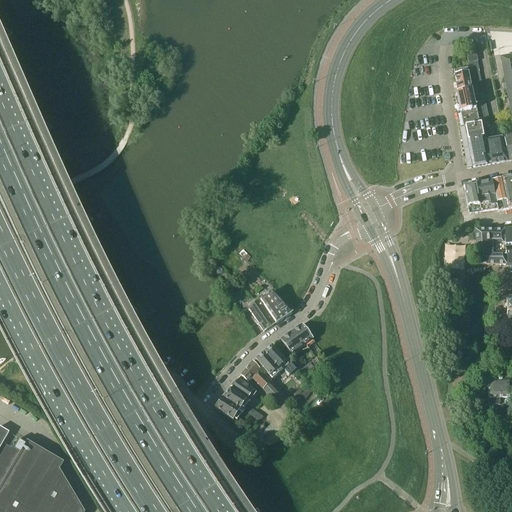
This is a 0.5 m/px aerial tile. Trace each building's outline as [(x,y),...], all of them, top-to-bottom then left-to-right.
[(0,41),(7,39),(8,38),(9,36),(9,35),(9,33),(8,31),(8,30),(6,30),(5,29),(4,29),(3,29),(0,30),(0,41)] [(477,63),(474,46),(465,48),(468,64),(477,63)] [(511,56),(500,59),(511,119),(511,118),(511,56)] [(470,86),(469,81),(468,76),(468,74),(463,74),(462,71),(454,73),(455,76),(454,77),(458,94),(471,91),(470,86)] [(474,102),(473,97),(471,91),(458,94),(456,94),(460,114),(460,113),(462,123),(463,123),(464,129),(465,128),(479,126),(478,123),(477,118),(476,113),(475,107),(474,102)] [(486,167),(481,139),(483,139),(481,131),(485,130),(485,128),(487,128),(487,127),(489,127),(488,121),(478,123),(479,126),(465,128),(473,169),(486,167)] [(0,151),(42,134),(46,132),(47,131),(47,130),(48,128),(48,127),(47,126),(47,124),(46,124),(44,123),(43,123),(41,123),(0,140),(0,151)] [(508,163),(503,138),(489,141),(487,128),(485,128),(485,130),(481,131),(483,139),(481,139),(486,167),(508,163)] [(511,162),(511,136),(503,138),(508,163),(511,162)] [(511,177),(501,180),(508,210),(508,211),(511,209),(511,177)] [(501,180),(492,183),(497,212),(508,210),(501,180)] [(492,183),(475,186),(481,214),(497,212),(492,183)] [(475,186),(464,188),(465,193),(469,216),(481,214),(475,186)] [(30,249),(32,249),(82,227),(85,225),(86,224),(87,223),(87,221),(87,219),(87,218),(86,217),(85,216),(84,216),(82,216),(80,216),(28,240),(27,241),(26,243),(26,245),(26,247),(27,248),(29,249),(30,249)] [(464,235),(462,231),(458,231),(455,235),(457,239),(462,239),(464,235)] [(505,254),(505,247),(504,232),(475,231),(477,266),(506,266),(507,266),(505,254)] [(0,264),(5,262),(20,255),(22,253),(22,251),(22,248),(20,246),(18,245),(16,246),(0,252),(0,264)] [(216,263),(212,268),(219,275),(223,271),(216,263)] [(291,314),(278,300),(272,293),(260,301),(276,325),(291,314)] [(276,325),(260,301),(249,309),(253,317),(256,320),(255,322),(257,325),(259,325),(264,333),(276,325)] [(301,326),(280,340),(291,355),(312,340),(301,326)] [(291,367),(286,361),(284,362),(270,346),(254,361),(269,377),(275,372),(277,374),(283,370),(288,376),(294,371),(293,368),(297,372),(302,369),(296,360),(291,364),(292,366),(291,367)] [(314,360),(297,373),(304,383),(312,377),(322,370),(314,360)] [(252,362),(240,376),(246,382),(251,378),(264,393),(273,384),(252,362)] [(237,380),(229,390),(245,401),(247,403),(249,402),(246,400),(252,392),(237,380)] [(511,388),(511,381),(487,382),(488,408),(511,407),(511,388)] [(273,384),(264,393),(274,403),(283,395),(273,384)] [(309,389),(301,395),(305,401),(312,392),(309,389)] [(229,390),(221,399),(238,411),(241,413),(242,410),(240,409),(245,401),(229,390)] [(213,409),(215,410),(231,421),(238,411),(221,399),(213,409)] [(0,449),(9,434),(0,428),(0,449)] [(81,511),(57,471),(61,464),(18,440),(12,450),(22,456),(0,492),(0,511),(81,511)]
